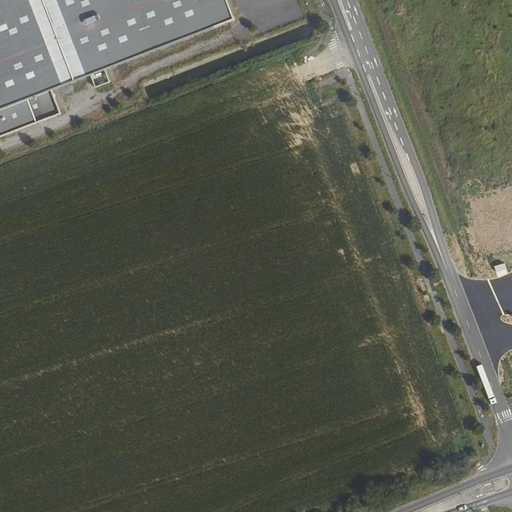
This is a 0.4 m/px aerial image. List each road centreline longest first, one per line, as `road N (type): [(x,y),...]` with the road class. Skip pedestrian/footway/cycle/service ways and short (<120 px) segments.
road 1 (unclassified): [(511,437),(342,0)]
road 2 (secondary): [(511,466),(399,511)]
